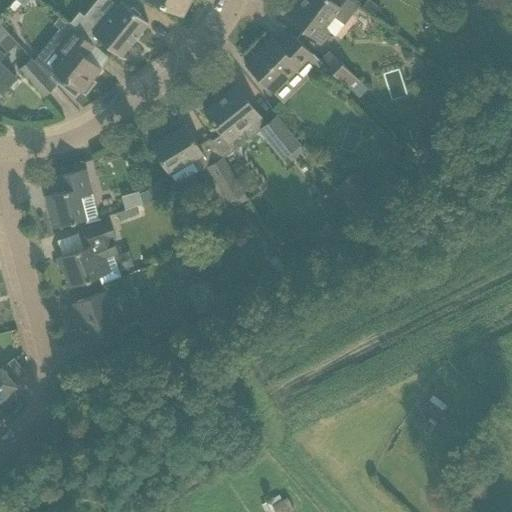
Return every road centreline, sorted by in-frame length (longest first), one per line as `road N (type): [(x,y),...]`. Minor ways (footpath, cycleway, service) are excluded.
road 1 (residential): [(0,462),(35,426),(53,389),(1,194),(5,148)]
road 2 (residential): [(5,148),(82,132),(157,87),(234,0)]
